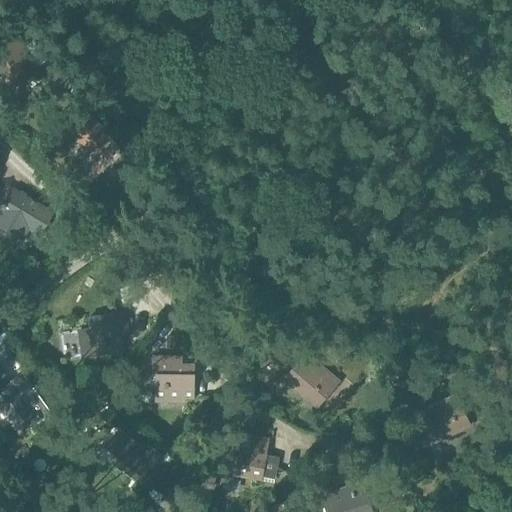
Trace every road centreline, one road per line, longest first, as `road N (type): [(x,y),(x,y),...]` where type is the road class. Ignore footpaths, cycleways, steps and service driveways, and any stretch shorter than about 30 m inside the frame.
road 1 (track): [(152,511),(217,395),(197,342),(157,298),(97,260),(0,149)]
road 2 (track): [(511,123),(430,0)]
road 3 (track): [(0,340),(90,252)]
